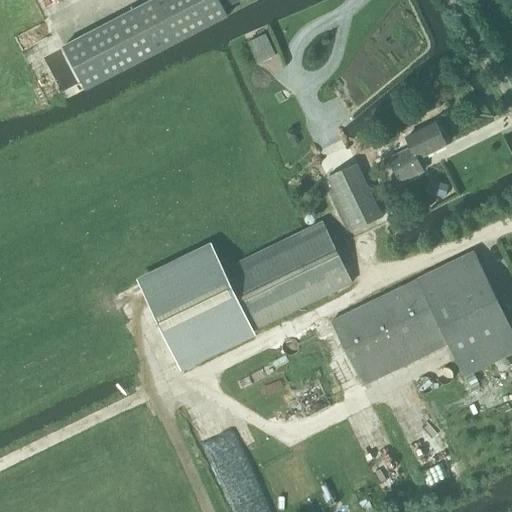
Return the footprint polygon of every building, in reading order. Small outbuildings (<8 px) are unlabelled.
[(217,0),(151,0),(63,47),(85,90),(227,19),(223,11),(217,0)] [(217,0),(223,11),(243,0),(217,0)] [(448,145),(437,124),(408,139),(413,149),(392,160),(403,183),(425,171),(419,159),(448,145)] [(328,178),(332,185),(354,232),(383,218),(357,164),(328,178)] [(207,245),(136,279),(137,281),(181,373),(254,337),(254,331),(352,283),(323,223),(304,232),(224,271),(219,274),(207,245)] [(451,345),(458,360),(466,378),(511,355),(511,329),(475,254),(419,281),(422,287),(450,345),(451,345)] [(419,281),(333,322),(364,387),(450,345),(422,287),(419,281)]
